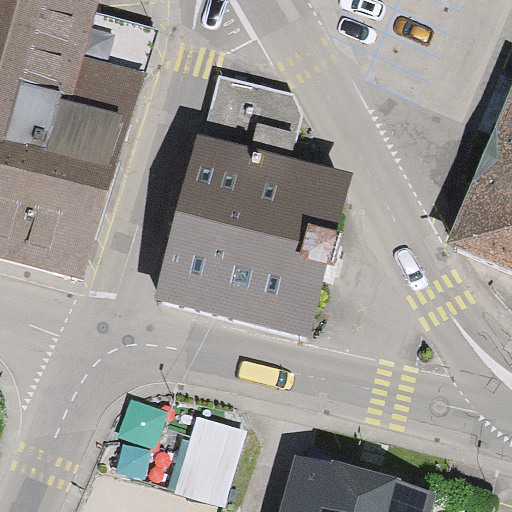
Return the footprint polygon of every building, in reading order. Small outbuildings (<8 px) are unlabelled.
[(0,0),(0,251),(86,276),(156,30),(93,12),(95,3),(84,0),(0,0)] [(310,114),(224,92),(167,315),(334,358),(370,216),(289,196),(310,114)] [(511,126),(504,147),(495,143),(451,251),(511,276),(511,126)] [(258,437),(205,423),(188,491),(240,504),(258,437)] [(419,511),(423,500),(300,467),(288,511),(419,511)]
